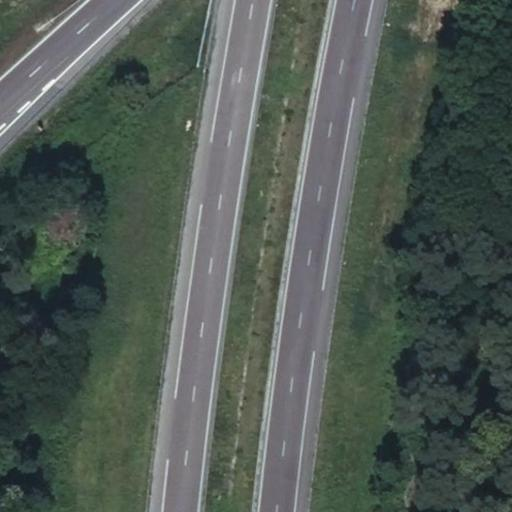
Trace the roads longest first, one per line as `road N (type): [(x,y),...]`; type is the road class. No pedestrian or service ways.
road 1 (motorway): [(268,511),(293,304),(349,0)]
road 2 (motorway): [(247,0),(175,511)]
road 3 (trunk): [(0,103),(113,0)]
